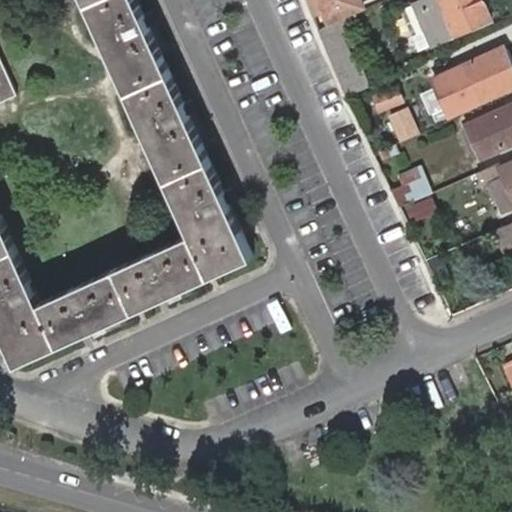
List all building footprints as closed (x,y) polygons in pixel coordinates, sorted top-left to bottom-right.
[(0,321),(19,363),(92,331),(105,324),(169,296),(182,289),(255,257),(138,0),(87,0),(193,233),(41,301),(0,211),(0,321)] [(310,0),(309,1),(315,15),(321,13),(326,24),(348,13),(360,7),(356,0),(310,0)] [(416,53),(428,48),(489,22),(479,0),(427,0),(400,12),(416,53)] [(350,16),(320,28),(337,71),(347,96),(369,87),(357,57),(352,59),(343,36),(356,31),(350,16)] [(511,86),(511,76),(500,49),(454,67),(469,105),(511,86)] [(0,94),(3,102),(19,96),(0,52),(0,94)] [(395,89),(372,99),(378,113),(400,103),(395,89)] [(511,103),(511,104),(464,124),(475,151),(477,157),(511,141),(511,103)] [(392,115),(403,141),(419,134),(408,109),(392,115)] [(511,162),(499,168),(498,165),(476,175),(480,185),(487,182),(501,177),(511,199),(511,162)] [(407,186),(393,192),(401,208),(412,203),(411,200),(425,193),(427,193),(416,170),(403,175),(407,186)] [(511,199),(501,177),(487,182),(501,212),(511,207),(511,199)] [(434,199),(408,211),(414,225),(439,213),(434,199)] [(511,254),(511,222),(491,232),(503,259),(511,254)] [(186,299),(182,289),(169,296),(173,305),(186,299)] [(109,333),(105,324),(92,331),(96,340),(109,333)] [(511,364),(503,368),(511,388),(511,364)]
